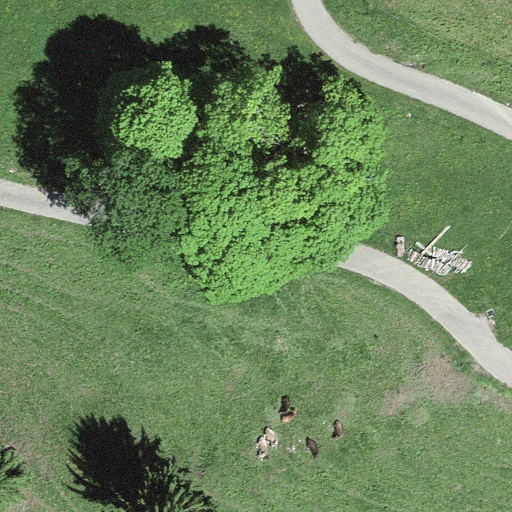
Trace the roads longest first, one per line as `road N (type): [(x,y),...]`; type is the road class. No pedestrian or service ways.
road 1 (track): [(0,185),(196,233),(285,241),(388,273),(511,365)]
road 2 (track): [(306,0),(363,62),(511,130)]
